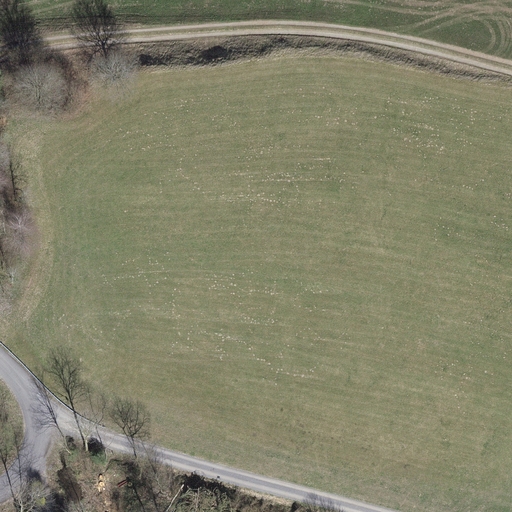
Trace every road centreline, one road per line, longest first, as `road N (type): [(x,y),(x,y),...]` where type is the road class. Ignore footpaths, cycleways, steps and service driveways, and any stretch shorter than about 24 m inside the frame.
road 1 (track): [(0,55),(138,34),(275,27),(349,31),(511,68)]
road 2 (track): [(38,417),(377,511)]
road 3 (unclassified): [(0,360),(27,388),(38,417),(19,471),(0,488)]
